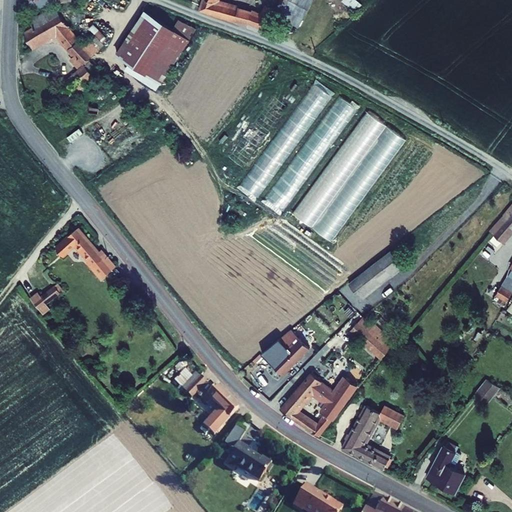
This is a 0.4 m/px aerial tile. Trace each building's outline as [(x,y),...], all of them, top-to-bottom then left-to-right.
[(31,0),(31,11),(55,5),(55,0),(31,0)] [(223,0),(206,0),(204,6),(203,9),(233,19),(238,18),(266,27),(268,22),(275,9),(279,0),(266,0),(260,14),(255,12),(255,13),(244,9),(243,8),(223,1),(223,0)] [(311,0),(279,0),(275,9),(268,22),(275,26),(282,12),(298,22),(311,0)] [(363,0),(344,0),(357,10),(365,1),(363,0)] [(34,27),(25,33),(28,39),(33,47),(59,33),(76,54),(73,56),(81,65),(100,50),(92,41),(86,46),(55,8),(31,21),(34,27)] [(177,29),(147,10),(120,53),(138,65),(164,83),(189,46),(174,35),(177,29)] [(95,74),(88,65),(78,74),(85,83),(95,74)] [(85,83),(78,74),(65,84),(72,93),(85,83)] [(263,199),(334,89),(316,77),(244,187),(263,199)] [(340,94),(289,173),(305,184),(356,105),(340,94)] [(367,111),(325,173),(342,184),(331,200),(340,206),(335,213),(344,219),(338,227),(331,222),(326,230),(338,238),(406,137),(367,111)] [(65,132),(72,140),(90,124),(82,116),(65,132)] [(255,122),(238,144),(253,156),(270,134),(255,122)] [(511,215),(511,217),(508,214),(494,231),(504,240),(511,232),(511,215)] [(88,263),(101,279),(116,267),(102,250),(99,252),(79,229),(56,248),(63,256),(76,245),(89,261),(88,263)] [(353,276),(347,281),(359,298),(403,267),(390,249),(353,276)] [(511,269),(502,286),(511,293),(511,292),(511,269)] [(61,292),(64,290),(58,282),(55,285),(61,292)] [(31,297),(44,313),(50,308),(47,304),(61,292),(55,285),(41,296),(38,292),(31,297)] [(511,293),(502,286),(501,286),(493,299),(504,306),(511,293)] [(343,320),(326,301),(310,316),(329,333),(343,320)] [(313,347),(329,333),(310,316),(296,328),(312,345),(313,347)] [(392,337),(367,317),(355,332),(385,358),(393,348),(387,343),(392,337)] [(296,328),(295,326),(266,351),(288,376),(297,369),(292,363),(312,345),(296,328)] [(196,396),(212,383),(205,374),(203,375),(200,371),(185,383),(196,396)] [(317,380),(320,376),(313,371),(281,408),(292,415),(312,429),(319,433),(361,385),(351,378),(337,394),(317,380)] [(504,389),(490,380),(477,395),(490,405),(504,389)] [(243,406),(219,384),(206,397),(212,403),(216,399),(228,411),(220,419),(216,416),(208,424),(217,433),(243,406)] [(381,412),(368,405),(343,447),(385,468),(391,456),(366,443),(381,416),(400,426),(406,414),(386,404),(381,412)] [(243,441),(229,463),(238,469),(241,464),(264,479),(275,460),(266,455),(265,456),(251,448),(252,446),(243,441)] [(458,452),(443,445),(427,477),(455,490),(465,473),(450,466),(458,452)] [(319,489),(309,483),(298,501),(315,511),(342,511),(348,504),(335,497),(334,499),(318,490),(319,489)] [(378,511),(380,510),(387,498),(380,494),(372,505),(371,504),(365,511),(378,511)] [(405,507),(387,498),(380,510),(378,511),(404,511),(407,508),(405,507)]
